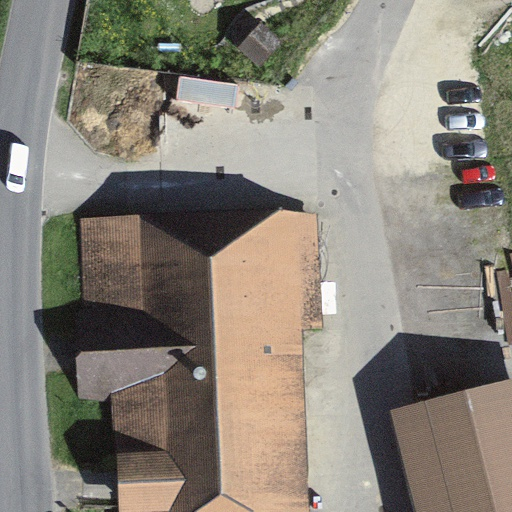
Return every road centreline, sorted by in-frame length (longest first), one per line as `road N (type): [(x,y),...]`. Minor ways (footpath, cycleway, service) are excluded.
road 1 (unclassified): [(29,511),(17,350),(18,173)]
road 2 (unclassified): [(18,173),(45,0)]
